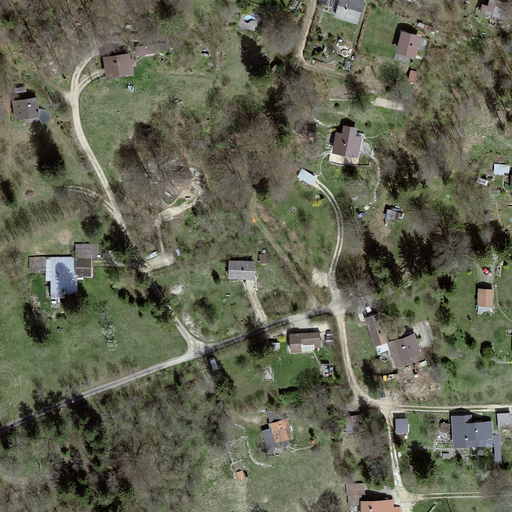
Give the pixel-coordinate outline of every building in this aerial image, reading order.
[(340,0),(337,13),(359,19),(364,0),(340,0)] [(486,13),(486,12),(506,18),(510,3),(498,0),(489,0),(488,5),(483,3),(481,12),(486,13)] [(415,53),(419,35),(404,32),(400,49),(415,53)] [(154,42),(135,45),(136,51),(155,48),(154,42)] [(126,52),(106,56),(109,73),(129,69),(126,52)] [(37,108),(35,98),(12,101),(15,117),(36,114),(43,123),(49,117),(45,110),(37,108)] [(317,126),(300,122),(298,130),(315,134),(317,126)] [(344,134),(338,133),(336,149),(361,153),(362,144),(359,144),(360,137),(353,136),(355,128),(345,126),(344,134)] [(315,177),(302,169),(297,176),(310,184),(315,177)] [(190,171),(175,170),(175,180),(189,181),(190,171)] [(76,257),(29,258),(29,272),(47,272),(47,279),(51,279),(51,297),(64,297),(64,293),(65,292),(77,292),(77,278),(82,278),(82,274),(90,274),(90,263),(90,259),(97,260),(97,244),(75,244),(76,257)] [(259,255),(260,263),(270,263),(270,254),(259,255)] [(229,260),(228,279),(250,280),(254,280),(255,261),(229,260)] [(493,310),(494,290),(479,289),(478,310),(493,310)] [(367,318),(375,344),(387,340),(379,315),(367,318)] [(320,331),(291,333),(292,348),(301,348),(301,341),(314,340),(315,344),(321,344),(320,331)] [(414,335),(395,341),(397,348),(393,350),(397,364),(412,360),(411,355),(419,352),(414,335)] [(510,424),(509,412),(498,412),(499,425),(510,424)] [(361,424),(356,425),(356,420),(361,420),(360,414),(346,416),(348,431),(361,429),(361,424)] [(494,442),(495,458),(501,458),(500,434),(492,435),(491,422),(470,422),(470,415),(453,416),(454,445),(494,442)] [(282,420),(272,422),(273,426),(263,430),(268,448),(286,442),(286,439),(291,437),(289,426),(284,427),(282,420)] [(399,511),(398,507),(393,508),(393,500),(361,501),(360,493),(364,493),(363,482),(346,484),(349,505),(361,505),(361,511),(399,511)]
